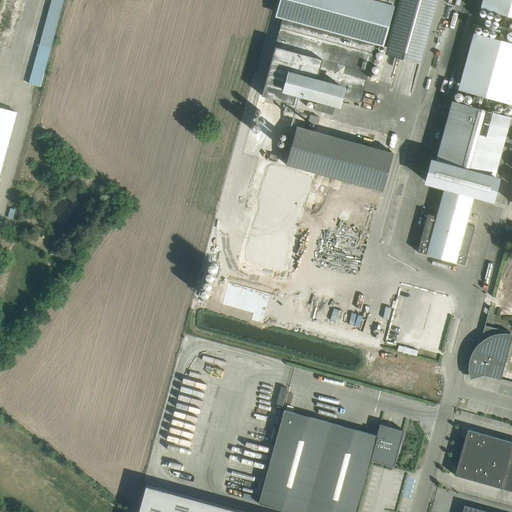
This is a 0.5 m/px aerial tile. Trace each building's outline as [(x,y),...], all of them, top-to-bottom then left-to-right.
[(63,0),(51,0),(39,45),(28,83),(40,86),(51,48),(63,0)] [(287,0),(280,27),(373,52),(376,44),(387,0),(287,0)] [(387,0),(376,44),(386,47),(423,57),(438,0),(387,0)] [(511,0),(483,0),(481,10),(511,18),(511,0)] [(280,27),(261,95),(293,104),(296,94),(334,105),(337,95),(360,101),(373,52),(280,27)] [(511,102),(511,46),(473,36),(458,93),(511,107),(511,102)] [(509,115),(454,100),(431,185),(443,188),(474,196),(485,200),(509,115)] [(0,172),(16,112),(0,107),(0,172)] [(297,127),(287,165),(384,191),(394,153),(297,127)] [(466,224),(474,196),(443,188),(436,216),(427,213),(417,251),(464,264),(474,226),(466,224)] [(479,343),(480,343),(476,347),(473,352),(471,357),(470,362),(469,368),(470,373),(471,378),(483,375),(511,382),(511,381),(500,378),(503,367),(501,366),(510,332),(485,325),(490,306),(489,306),(479,343)] [(379,424),(376,435),(284,410),(258,503),(290,511),(356,511),(371,460),(394,466),(404,430),(379,424)] [(511,441),(467,429),(454,475),(511,491),(511,441)] [(244,511),(145,485),(137,511),(244,511)]
